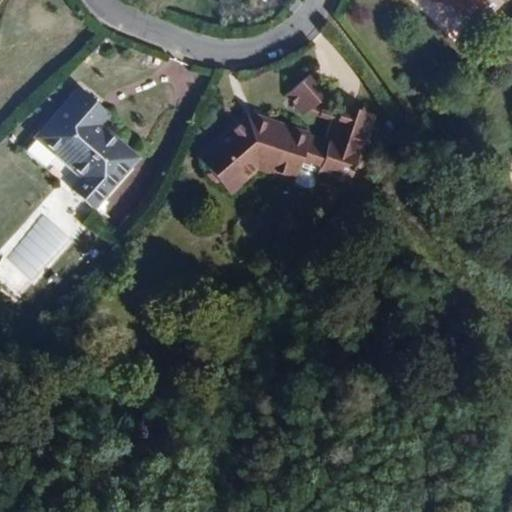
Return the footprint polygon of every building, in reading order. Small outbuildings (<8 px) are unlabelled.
[(470,17),(485,0),(463,0),(458,6),(470,17)] [(301,113),(326,93),(308,71),(283,92),(301,113)] [(88,216),(131,165),(92,132),(84,125),(93,113),(74,97),(40,136),(60,152),(51,162),(79,186),(68,199),(88,216)] [(92,132),(102,121),(93,113),(84,125),(92,132)] [(341,188),(352,154),(320,144),(317,152),(299,146),(301,140),(239,122),(188,163),(215,196),(245,172),(287,184),(293,164),(311,170),(309,178),(341,188)] [(60,152),(40,136),(32,146),(51,162),(60,152)]
